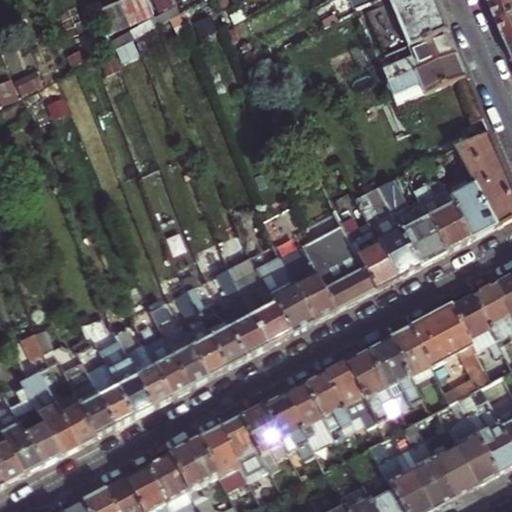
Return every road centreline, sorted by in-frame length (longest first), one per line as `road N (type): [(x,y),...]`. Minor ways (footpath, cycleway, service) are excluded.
road 1 (residential): [(511,249),(12,511)]
road 2 (residential): [(458,0),(511,125)]
